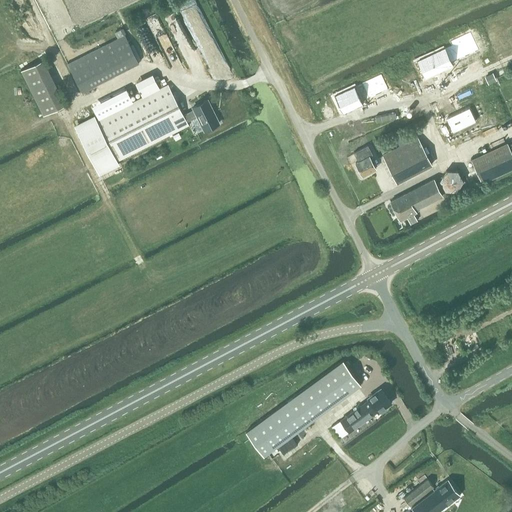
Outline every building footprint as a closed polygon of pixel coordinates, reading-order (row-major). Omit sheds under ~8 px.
[(68,64),(82,93),(140,64),(125,35),(68,64)] [(443,46),(416,59),(424,75),(451,63),(450,61),(457,58),(451,45),(444,48),(443,46)] [(44,117),(66,106),(44,63),(23,73),(44,117)] [(492,74),(486,77),(489,83),(495,80),(492,74)] [(83,123),(76,127),(99,173),(118,164),(117,162),(189,125),(187,122),(198,117),(205,131),(220,124),(208,100),(193,107),(194,110),(184,115),(168,83),(165,84),(158,88),(96,120),(95,117),(91,119),(83,123)] [(355,86),(335,96),(343,113),(363,103),(362,102),(369,98),(363,85),(356,88),(355,86)] [(468,104),(445,116),(452,131),(475,119),(468,104)] [(418,137),(382,156),(396,182),(432,164),(418,137)] [(511,152),(508,143),(471,159),(482,182),(511,168),(511,152)] [(368,145),(354,152),(358,161),(355,162),(362,175),(376,168),(369,156),(372,154),(368,145)] [(434,178),(390,201),(400,220),(407,216),(410,223),(417,220),(413,213),(419,210),(418,208),(442,195),(434,178)] [(360,384),(343,360),(246,431),(264,455),(360,384)] [(452,383),(449,378),(444,381),(447,386),(452,383)] [(370,396),(368,398),(369,399),(377,411),(378,412),(380,411),(381,413),(387,409),(386,407),(391,403),(381,388),(372,394),(372,395),(370,396)] [(377,411),(369,399),(341,420),(349,431),(377,411)] [(428,479),(427,479),(404,497),(409,505),(433,486),(428,479)] [(433,490),(434,491),(412,508),(414,511),(436,511),(446,505),(446,506),(460,495),(448,479),(433,490)]
